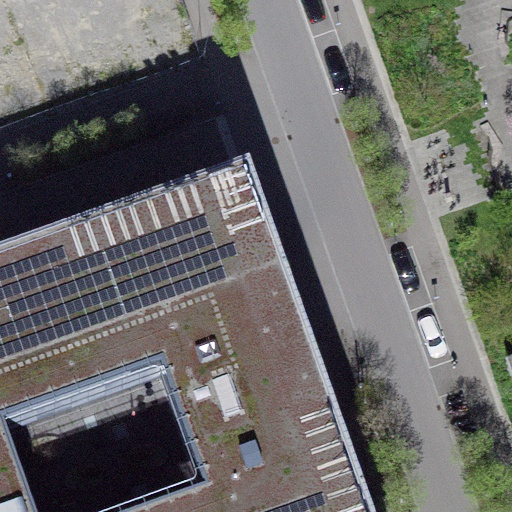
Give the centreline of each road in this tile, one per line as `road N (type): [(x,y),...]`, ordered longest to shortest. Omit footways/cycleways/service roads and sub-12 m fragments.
road 1 (residential): [(316,119),(455,511)]
road 2 (residential): [(0,232),(316,119)]
road 3 (residential): [(272,0),(316,119)]
